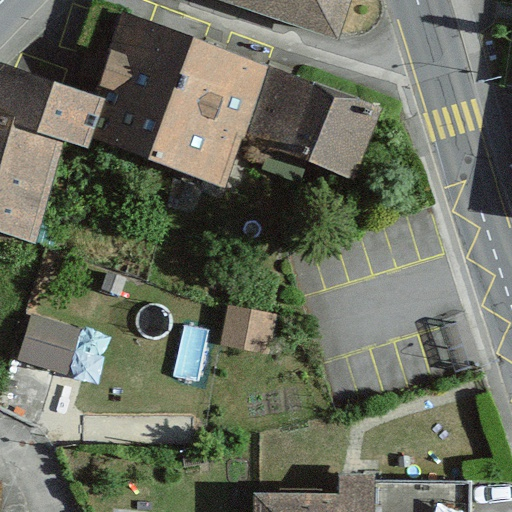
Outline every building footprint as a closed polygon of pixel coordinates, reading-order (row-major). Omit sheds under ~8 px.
[(203,0),(328,44),(343,0),(203,0)] [(260,73),(117,19),(88,101),(94,103),(84,138),(217,192),(235,142),(260,73)] [(0,236),(27,246),(52,144),(80,153),(84,138),(94,103),(88,101),(0,71),(0,236)] [(372,112),(260,73),(235,142),(346,183),(372,112)] [(72,337),(29,325),(18,367),(60,379),(72,337)] [(368,511),(367,485),(334,484),(334,503),(249,503),(248,511),(368,511)]
